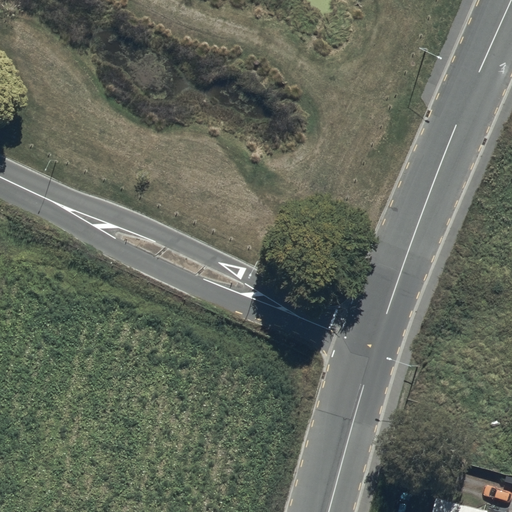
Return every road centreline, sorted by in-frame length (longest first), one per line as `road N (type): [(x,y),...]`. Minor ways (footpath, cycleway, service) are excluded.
road 1 (residential): [(367,344),(0,173)]
road 2 (tertiary): [(511,2),(367,344)]
road 3 (tertiary): [(367,344),(317,511)]
